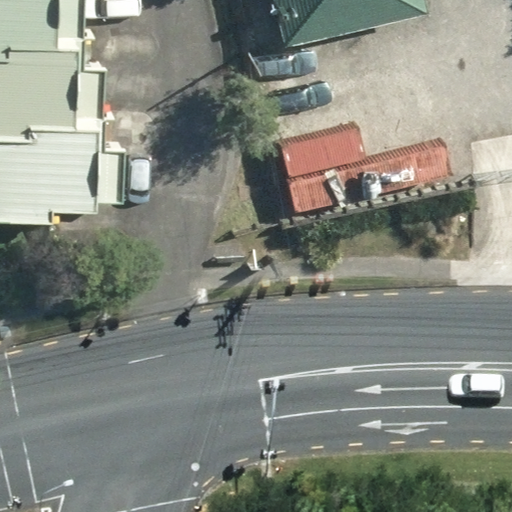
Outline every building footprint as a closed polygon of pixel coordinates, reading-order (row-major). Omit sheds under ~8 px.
[(0,0),(0,31),(14,32),(14,20),(83,20),(82,0),(0,0)] [(274,0),(282,30),(408,0),(274,0)] [(83,54),(83,20),(14,20),(14,32),(0,31),(0,111),(35,112),(34,99),(104,100),(105,54),(83,54)] [(430,103),(425,63),(348,74),(353,113),(430,103)] [(341,114),(334,70),(255,84),(263,128),(341,114)] [(104,135),(104,100),(34,99),(35,112),(0,111),(0,195),(57,195),(57,183),(95,184),(95,187),(124,187),(123,134),(104,135)] [(438,144),(432,106),(370,116),(376,154),(438,144)] [(341,155),(335,119),(275,130),(282,166),(341,155)]
